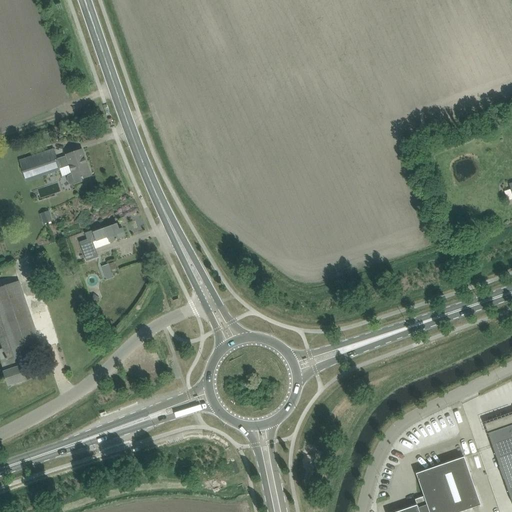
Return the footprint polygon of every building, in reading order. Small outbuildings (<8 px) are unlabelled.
[(70,166),(72,174),(69,176),(67,178),(69,184),(72,186),(73,185),(83,182),(81,179),(91,175),(82,150),(67,155),(57,159),(54,150),(20,162),(27,181),(49,173),(59,170),(60,169),(70,166)] [(52,219),(50,212),(50,211),(40,214),(43,224),(53,221),(52,219)] [(107,226),(96,229),(100,240),(108,238),(109,242),(116,240),(116,241),(118,240),(117,239),(126,236),(123,228),(119,229),(117,224),(107,227),(107,226)] [(100,240),(96,229),(85,233),(87,240),(80,242),(87,262),(99,257),(94,243),(100,240)] [(0,269),(0,272),(4,271),(4,269),(14,266),(13,264),(3,267),(3,268),(0,269)] [(23,354),(42,348),(20,281),(0,287),(0,340),(3,349),(0,349),(0,359),(4,371),(3,371),(8,386),(27,380),(22,366),(19,356),(23,354)] [(94,294),(90,299),(96,304),(100,299),(94,294)] [(511,415),(485,425),(511,502),(511,415)] [(418,505),(397,511),(461,511),(482,505),(465,457),(417,473),(428,504),(419,507),(418,505)]
